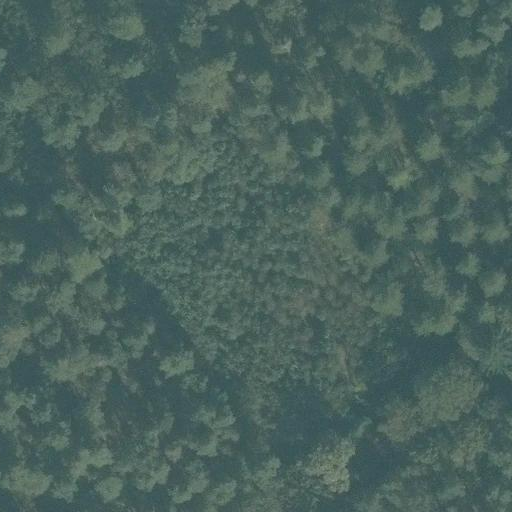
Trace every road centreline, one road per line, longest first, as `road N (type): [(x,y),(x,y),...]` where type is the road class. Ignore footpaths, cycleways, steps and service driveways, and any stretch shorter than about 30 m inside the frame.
road 1 (track): [(511,350),(298,511)]
road 2 (track): [(0,458),(250,511)]
